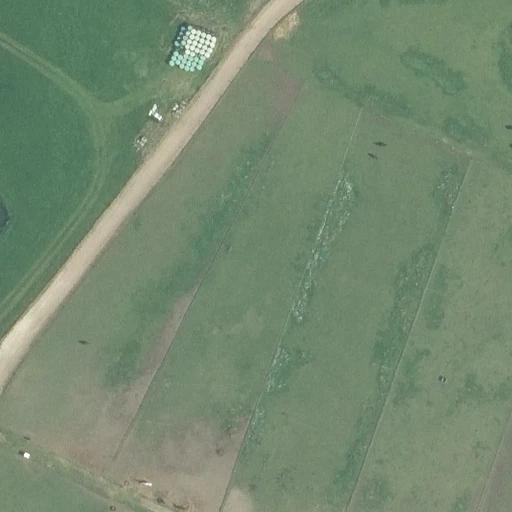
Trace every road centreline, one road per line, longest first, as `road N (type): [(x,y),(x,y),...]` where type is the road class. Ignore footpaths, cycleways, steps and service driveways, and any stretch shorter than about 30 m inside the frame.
road 1 (track): [(292,0),(269,17),(0,370)]
road 2 (track): [(0,45),(101,147),(107,171),(0,324)]
road 3 (track): [(25,445),(162,511)]
